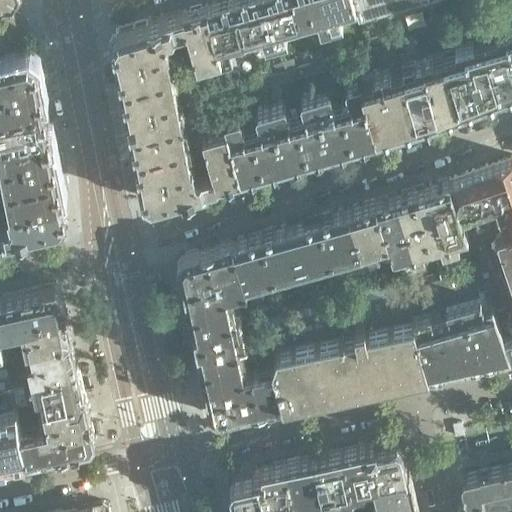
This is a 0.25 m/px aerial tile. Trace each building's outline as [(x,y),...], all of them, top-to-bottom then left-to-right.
[(246,33),(236,0),(212,0),(207,2),(221,52),(222,54),(232,51),(230,44),(227,42),(226,38),(246,33)] [(277,38),(265,0),(236,0),(246,33),(265,27),(266,31),(264,34),(267,41),(277,38)] [(301,17),(295,0),(265,0),(277,38),(287,35),(285,28),(282,26),(281,23),(301,17)] [(332,22),(325,0),(295,0),(301,17),(320,11),(321,15),(320,18),(322,25),(332,22)] [(356,1),(355,0),(325,0),(332,22),(342,19),(340,12),(337,10),(336,6),(356,1)] [(391,0),(355,0),(356,1),(358,10),(391,0)] [(221,52),(207,2),(207,1),(199,3),(195,1),(192,5),(183,8),(187,22),(190,34),(197,59),(221,52)] [(190,34),(187,22),(183,8),(116,27),(112,34),(116,55),(165,41),(190,34)] [(437,32),(458,26),(456,19),(435,26),(437,32)] [(511,23),(511,22),(503,24),(511,55),(511,23)] [(511,87),(511,55),(503,24),(494,27),(497,37),(485,40),(500,92),(511,87)] [(388,38),(385,27),(365,32),(368,44),(388,38)] [(500,92),(485,40),(473,44),(471,37),(462,40),(480,100),(500,92)] [(480,100),(462,40),(453,42),(456,52),(444,56),(460,107),(480,100)] [(170,65),(165,41),(116,55),(118,64),(115,68),(119,71),(121,79),(170,65)] [(0,86),(39,76),(35,55),(36,53),(29,48),(27,50),(9,55),(0,57),(0,86)] [(353,61),(350,52),(350,51),(328,57),(331,68),(353,61)] [(460,107),(444,56),(433,59),(431,52),(422,55),(439,115),(460,107)] [(439,115),(422,55),(413,58),(416,68),(404,71),(418,122),(439,115)] [(331,68),(328,57),(306,63),(309,74),(331,68)] [(309,74),(306,63),(283,70),(286,80),(309,74)] [(175,88),(170,65),(121,79),(125,102),(175,88)] [(418,122),(404,71),(390,75),(388,68),(379,71),(396,128),(418,122)] [(286,80),(283,70),(261,76),(264,86),(286,80)] [(396,128),(379,71),(357,77),(374,135),(396,128)] [(0,110),(44,99),(42,91),(45,87),(41,84),(39,76),(0,86),(0,110)] [(264,86),(261,76),(239,82),(242,93),(264,86)] [(374,135),(357,77),(347,80),(344,85),(348,100),(340,102),(352,141),(374,135)] [(242,93),(239,82),(217,88),(220,99),(242,93)] [(352,141),(340,102),(333,104),(329,90),(323,87),(313,90),(329,147),(352,141)] [(180,112),(175,88),(125,102),(127,111),(125,111),(126,119),(129,119),(130,126),(180,112)] [(329,147),(313,90),(303,93),(300,98),(304,112),(296,114),(307,153),(329,147)] [(0,134),(48,122),(44,99),(0,110),(0,134)] [(307,153),(296,114),(288,117),(284,102),(279,99),(269,102),(285,160),(307,153)] [(285,160),(269,102),(259,105),(256,111),(260,125),(252,127),(263,166),(285,160)] [(185,135),(180,112),(130,126),(135,149),(185,135)] [(263,166),(252,127),(244,129),(240,115),(235,112),(225,115),(226,120),(241,172),(263,166)] [(241,172),(226,120),(200,127),(201,131),(211,164),(213,164),(218,179),(241,172)] [(53,145),(51,136),(54,135),(52,127),(49,127),(48,122),(0,134),(0,150),(2,150),(4,158),(53,145)] [(218,179),(213,164),(211,164),(201,131),(185,135),(135,149),(136,156),(133,161),(138,164),(143,192),(143,193),(142,195),(150,200),(151,198),(152,198),(152,197),(218,179)] [(57,168),(53,145),(4,158),(10,181),(57,168)] [(511,223),(511,153),(449,175),(465,226),(469,238),(475,236),(511,223)] [(62,191),(60,183),(63,179),(59,176),(57,168),(10,181),(15,203),(62,191)] [(465,226),(449,175),(431,180),(450,243),(458,240),(455,229),(465,226)] [(450,243),(430,180),(412,186),(428,236),(431,246),(442,243),(442,245),(450,243)] [(428,236),(412,186),(393,191),(413,253),(421,251),(418,239),(428,236)] [(63,220),(68,212),(66,211),(62,191),(15,203),(2,207),(0,207),(0,232),(61,219),(63,220)] [(413,253),(393,191),(375,196),(388,237),(391,247),(401,244),(405,256),(413,253)] [(388,237),(375,196),(346,204),(367,269),(379,265),(373,247),(377,246),(375,241),(388,237)] [(367,269),(346,204),(318,212),(331,253),(344,250),(345,255),(349,254),(355,272),(367,269)] [(331,253),(318,212),(289,221),(310,285),(322,281),(316,263),(319,262),(318,257),(331,253)] [(310,285),(289,221),(261,229),(274,269),(287,266),(288,271),(292,270),(298,288),(310,285)] [(511,223),(475,236),(477,244),(483,242),(486,253),(475,257),(476,258),(401,279),(429,366),(508,348),(503,333),(511,329),(511,223)] [(274,269),(261,229),(232,237),(246,281),(253,301),(265,298),(259,280),(262,279),(261,273),(274,269)] [(246,281),(232,237),(231,237),(226,237),(218,239),(215,242),(206,244),(212,274),(230,270),(233,284),(246,281)] [(212,274),(206,244),(199,246),(194,246),(182,249),(177,258),(180,271),(182,275),(183,280),(212,274)] [(227,297),(225,286),(233,284),(230,270),(212,274),(183,280),(186,293),(186,298),(187,305),(227,297)] [(429,366),(401,279),(265,318),(274,350),(270,358),(282,398),(429,366)] [(13,312),(65,299),(62,285),(56,281),(55,281),(0,293),(0,325),(15,322),(13,312)] [(242,323),(238,305),(230,307),(227,297),(187,305),(189,313),(192,317),(195,333),(242,323)] [(72,329),(65,299),(13,312),(15,322),(24,320),(28,339),(72,329)] [(238,343),(246,341),(242,323),(195,333),(198,348),(198,352),(200,362),(240,353),(238,343)] [(78,358),(74,339),(72,329),(28,339),(20,340),(22,352),(28,352),(31,368),(78,358)] [(511,347),(511,329),(503,333),(508,348),(511,347)] [(14,371),(11,351),(2,353),(7,373),(14,371)] [(254,377),(251,362),(242,364),(240,353),(200,362),(202,372),(205,376),(207,387),(254,377)] [(85,388),(80,365),(78,358),(31,368),(35,385),(39,385),(42,397),(85,388)] [(282,398),(270,358),(251,362),(254,377),(259,403),(268,401),(273,402),(278,400),(282,398)] [(259,403),(254,377),(207,387),(209,394),(208,399),(210,408),(219,414),(247,407),(250,405),(259,403)] [(0,458),(25,453),(18,423),(9,384),(0,386),(0,458)] [(91,417),(85,388),(42,397),(46,417),(36,419),(38,429),(91,417)] [(91,439),(95,433),(91,417),(38,429),(36,419),(18,423),(25,453),(91,439)] [(464,426),(462,418),(452,420),(454,433),(465,432),(464,426)] [(410,468),(403,440),(397,436),(377,440),(375,439),(372,444),(374,455),(373,458),(377,476),(410,468)] [(377,476),(373,458),(374,455),(372,444),(375,439),(367,441),(367,440),(342,445),(351,486),(364,483),(367,478),(373,476),(377,476)] [(352,488),(351,486),(342,445),(314,452),(323,494),(352,488)] [(323,494),(314,452),(285,458),(294,498),(295,501),(323,494)] [(294,498),(285,458),(261,463),(261,464),(252,465),(258,469),(260,480),(263,482),(267,500),(270,499),(276,497),(282,501),(294,498)] [(511,461),(499,464),(503,482),(506,481),(509,493),(511,495),(511,461)] [(509,493),(506,481),(503,482),(499,464),(464,472),(461,477),(466,499),(483,495),(485,504),(499,501),(498,496),(509,493)] [(267,500),(263,482),(260,480),(258,469),(252,465),(252,467),(231,472),(231,473),(233,474),(231,478),(228,477),(227,478),(234,507),(267,500)] [(416,497),(410,468),(377,476),(373,476),(375,489),(372,494),(375,506),(378,505),(416,497)] [(501,511),(500,503),(499,501),(485,504),(483,495),(466,499),(468,511),(501,511)] [(419,511),(416,497),(378,505),(379,511),(419,511)] [(110,511),(108,502),(103,499),(67,507),(67,506),(65,507),(65,506),(64,507),(63,506),(52,509),(52,511),(110,511)] [(273,511),(272,511),(270,499),(267,500),(234,507),(235,511),(273,511)]
